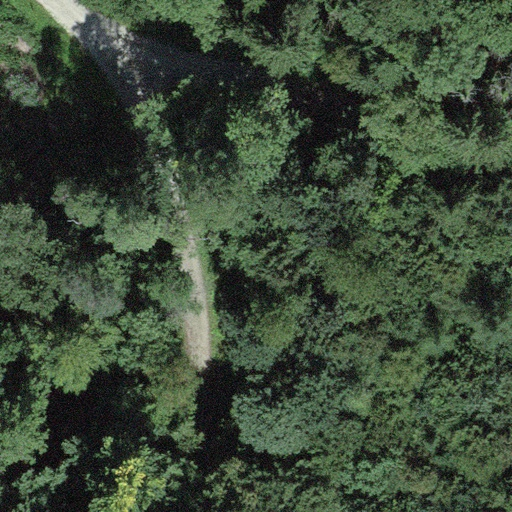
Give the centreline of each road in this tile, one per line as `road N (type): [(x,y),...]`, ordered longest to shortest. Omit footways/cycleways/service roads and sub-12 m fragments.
road 1 (track): [(511,174),(102,42),(53,0)]
road 2 (track): [(102,42),(181,215),(207,348),(179,511)]
